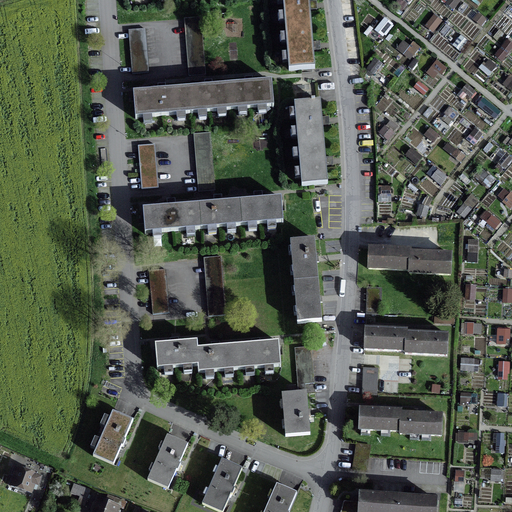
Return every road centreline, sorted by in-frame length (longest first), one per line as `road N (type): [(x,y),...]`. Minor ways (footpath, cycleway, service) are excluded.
road 1 (residential): [(105,0),(129,401),(316,467)]
road 2 (residential): [(316,467),(333,443),(351,233),(332,0)]
